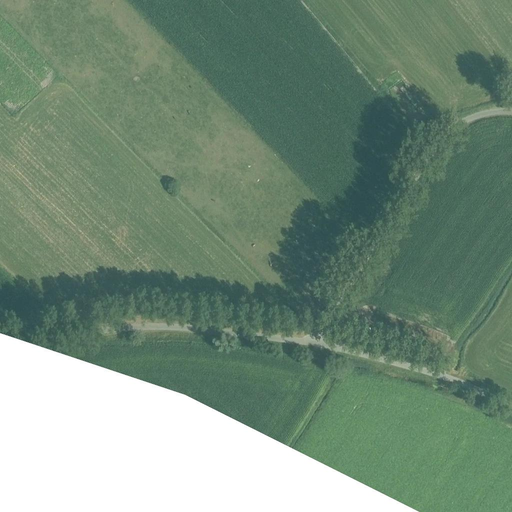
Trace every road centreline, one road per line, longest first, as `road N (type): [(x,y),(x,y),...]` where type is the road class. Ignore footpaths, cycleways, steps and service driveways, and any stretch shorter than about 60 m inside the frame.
road 1 (unclassified): [(314,342),(439,141),(466,120),(511,111)]
road 2 (unclassified): [(0,350),(151,327),(314,342)]
road 3 (unclassified): [(314,342),(453,380),(511,406)]
